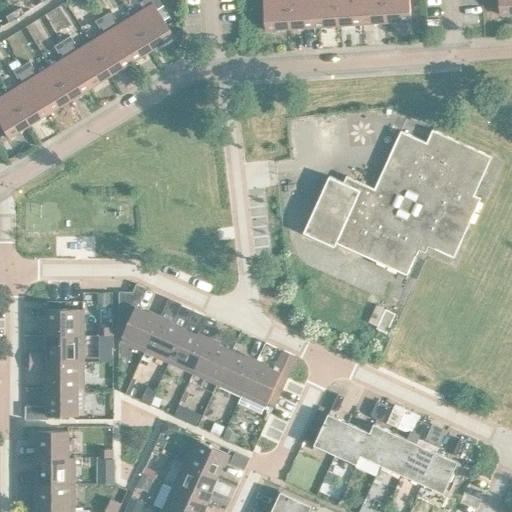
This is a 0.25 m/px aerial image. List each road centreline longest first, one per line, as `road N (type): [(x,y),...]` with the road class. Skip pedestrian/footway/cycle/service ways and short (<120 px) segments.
road 1 (residential): [(8,269),(146,275),(258,326)]
road 2 (residential): [(258,326),(219,71)]
road 3 (residential): [(219,71),(143,92),(4,182)]
road 4 (residential): [(8,511),(17,299),(8,269)]
road 5 (residential): [(457,49),(219,71)]
road 6 (residential): [(332,361),(511,446)]
road 7 (residential): [(238,511),(263,461),(278,463),(332,361)]
